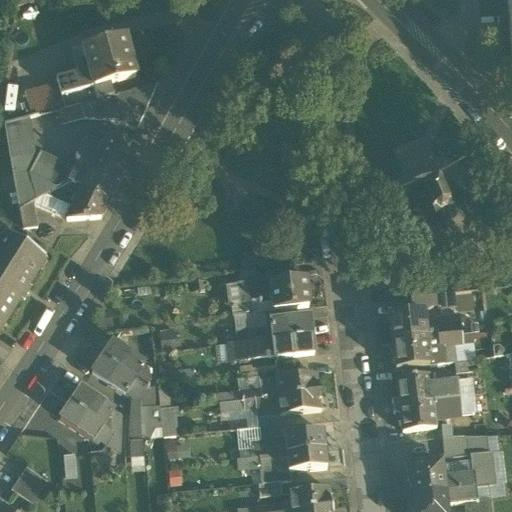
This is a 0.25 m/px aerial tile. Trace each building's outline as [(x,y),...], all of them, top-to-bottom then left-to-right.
[(88,74),(92,91),(111,86),(137,79),(126,38),(81,50),(88,74)] [(57,83),(61,99),(92,91),(88,74),(57,83)] [(111,86),(92,91),(96,102),(114,98),(111,86)] [(115,122),(136,132),(156,87),(114,98),(96,102),(81,106),(84,121),(115,122)] [(96,102),(92,91),(61,99),(65,111),(81,106),(96,102)] [(3,126),(19,212),(32,204),(35,202),(69,183),(74,173),(40,155),(38,158),(36,157),(34,156),(32,145),(27,120),(3,126)] [(107,138),(101,149),(90,171),(118,186),(135,153),(107,137),(107,138)] [(78,165),(90,171),(101,149),(85,141),(73,162),(78,165)] [(108,204),(118,186),(90,171),(80,189),(108,204)] [(69,183),(35,202),(72,207),(80,189),(69,183)] [(452,201),(452,199),(450,192),(446,188),(441,184),(434,184),(428,185),(423,189),(420,194),(419,201),(420,206),(424,212),(428,215),(435,217),(441,216),(447,212),(450,208),(452,201)] [(108,204),(80,189),(72,207),(67,220),(66,222),(91,221),(100,220),(108,204)] [(67,220),(72,207),(35,202),(32,204),(32,207),(34,206),(67,220)] [(19,212),(22,231),(37,229),(32,207),(32,204),(19,212)] [(0,331),(19,303),(17,302),(25,289),(27,290),(40,270),(31,264),(37,256),(5,236),(0,244),(0,331)] [(31,264),(40,270),(45,261),(37,256),(31,264)] [(268,283),(268,287),(270,287),(298,284),(296,271),(266,275),(268,283)] [(259,308),(272,306),(270,287),(268,287),(268,283),(238,287),(240,305),(258,303),(259,308)] [(298,284),(270,287),(272,306),(273,314),(308,309),(305,283),(298,284)] [(230,288),(232,306),(240,305),(238,287),(230,288)] [(451,295),(438,297),(439,308),(440,312),(454,311),(451,295)] [(410,300),(412,311),(422,310),(439,308),(438,297),(410,300)] [(232,319),(269,314),(273,314),(272,306),(259,308),(258,303),(240,305),(232,306),(232,310),(230,310),(231,319),(232,319)] [(389,317),(392,345),(426,341),(424,330),(429,330),(429,328),(428,316),(423,317),(423,313),(412,315),(389,317)] [(232,319),(236,346),(272,342),(270,324),(269,314),(232,319)] [(447,320),(448,326),(449,338),(461,337),(459,319),(447,320)] [(270,324),(272,342),(311,338),(309,320),(270,324)] [(437,339),(449,338),(448,326),(436,328),(437,339)] [(436,328),(429,328),(429,330),(424,330),(426,341),(437,339),(436,328)] [(462,348),(461,337),(449,338),(437,339),(438,350),(442,350),(462,348)] [(311,338),(272,342),(274,359),(274,360),(313,356),(311,338)] [(437,339),(426,341),(427,358),(434,357),(435,367),(444,366),(442,350),(438,350),(437,339)] [(395,372),(435,367),(434,357),(427,358),(426,341),(392,345),(395,372)] [(230,364),(274,359),(272,342),(236,346),(228,347),(230,364)] [(112,345),(102,360),(133,382),(143,367),(112,345)] [(123,397),(133,382),(102,360),(91,375),(123,397)] [(476,362),(454,365),(456,376),(477,373),(476,362)] [(143,367),(133,382),(146,391),(147,390),(146,390),(150,381),(148,377),(145,375),(148,371),(143,367)] [(399,402),(399,408),(433,404),(430,386),(429,376),(396,381),(399,402)] [(316,377),(276,382),(278,400),(318,395),(316,377)] [(131,443),(141,443),(141,438),(140,425),(140,416),(140,411),(139,408),(146,391),(133,382),(123,397),(132,404),(131,443)] [(242,404),(278,400),(276,382),(258,384),(259,392),(241,394),(242,404)] [(470,382),(457,384),(459,401),(464,400),(472,399),(470,382)] [(159,412),(160,412),(168,411),(166,384),(157,385),(159,409),(159,412)] [(430,386),(433,404),(459,401),(457,384),(430,386)] [(153,391),(147,390),(146,391),(139,408),(140,411),(140,416),(140,425),(141,438),(149,442),(149,441),(154,432),(154,431),(161,430),(162,430),(160,412),(159,412),(159,409),(159,412),(155,412),(155,409),(154,409),(153,391)] [(80,392),(70,407),(106,431),(115,419),(116,416),(80,392)] [(217,397),(218,406),(242,404),(241,394),(217,397)] [(318,395),(278,400),(280,418),(320,413),(318,395)] [(464,400),(466,417),(474,416),(472,399),(464,400)] [(277,418),(280,418),(278,400),(242,404),(218,406),(220,416),(255,412),(256,419),(277,418)] [(464,400),(459,401),(433,404),(435,421),(466,417),(464,400)] [(435,421),(433,404),(399,408),(400,414),(403,435),(418,433),(436,431),(435,421)] [(99,442),(106,431),(70,407),(60,421),(97,446),(99,442)] [(168,411),(160,412),(162,430),(163,440),(175,439),(172,410),(168,411)] [(247,431),(257,430),(255,419),(256,419),(255,412),(220,416),(220,424),(245,422),(247,431)] [(257,430),(259,430),(279,428),(277,418),(256,419),(255,419),(257,430)] [(115,419),(106,431),(115,437),(108,448),(114,452),(123,431),(123,424),(115,419)] [(442,440),(474,439),(474,427),(442,428),(442,430),(442,440)] [(280,439),(279,428),(259,430),(260,440),(280,439)] [(162,440),(161,430),(154,431),(154,432),(149,441),(162,440)] [(418,441),(442,440),(442,430),(436,431),(418,433),(418,441)] [(99,442),(108,448),(115,437),(106,431),(99,442)] [(284,439),(285,450),(286,456),(324,452),(322,435),(284,439)] [(486,439),(474,439),(442,440),(444,461),(470,458),(470,457),(488,455),(486,439)] [(141,443),(131,443),(131,459),(143,460),(141,443)] [(259,459),(286,456),(285,450),(258,453),(259,459)] [(324,452),(286,456),(286,463),(288,475),(290,475),(326,471),(324,452)] [(488,455),(492,488),(503,486),(499,454),(488,455)] [(470,457),(470,458),(470,463),(472,477),(474,477),(475,490),(487,488),(492,488),(488,455),(470,457)] [(259,459),(259,466),(286,463),(286,456),(259,459)] [(63,458),(65,480),(76,479),(74,457),(63,458)] [(144,475),(143,460),(131,459),(131,475),(144,475)] [(288,475),(286,463),(259,466),(261,487),(280,485),(291,484),(290,475),(288,475)] [(409,484),(411,498),(445,494),(475,490),(474,477),(472,477),(448,480),(443,480),(443,475),(448,474),(447,465),(442,466),(441,463),(432,464),(422,465),(422,466),(405,467),(407,484),(409,484)] [(470,463),(447,465),(448,474),(448,480),(472,477),(470,463)] [(11,493),(32,507),(46,484),(25,470),(11,493)] [(258,487),(259,500),(282,498),(280,485),(261,487),(258,487)] [(477,502),(489,501),(487,488),(475,490),(477,502)] [(475,490),(445,494),(447,508),(464,506),(477,505),(477,502),(475,490)] [(289,496),(290,504),(290,511),(305,511),(331,509),(329,491),(289,496)] [(447,511),(447,508),(445,494),(411,498),(411,511),(447,511)] [(464,506),(464,511),(489,511),(489,501),(477,502),(477,505),(464,506)]
